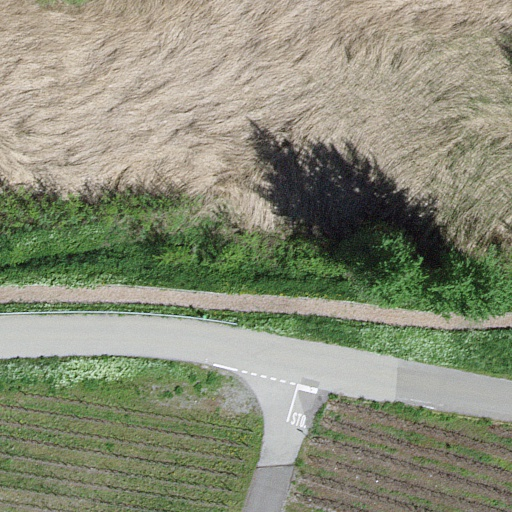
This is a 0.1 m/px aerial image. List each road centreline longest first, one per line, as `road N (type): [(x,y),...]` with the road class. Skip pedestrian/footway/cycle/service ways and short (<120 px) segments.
road 1 (unclassified): [(0,337),(209,344),(511,405)]
road 2 (track): [(296,362),(252,511)]
